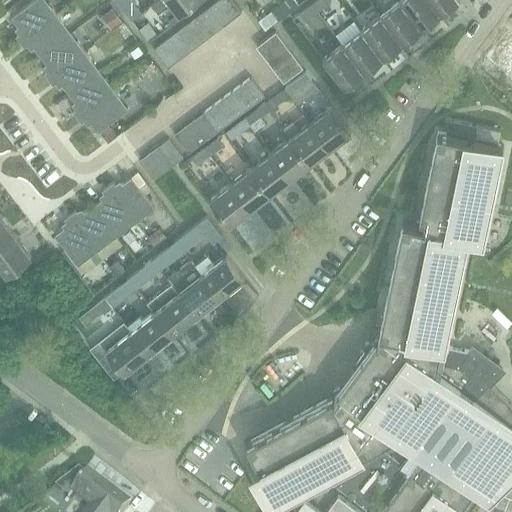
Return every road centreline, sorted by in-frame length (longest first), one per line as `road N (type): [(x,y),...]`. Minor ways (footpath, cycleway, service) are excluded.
road 1 (residential): [(154,474),(502,0)]
road 2 (residential): [(11,89),(80,170),(230,61)]
road 3 (unclassified): [(0,360),(154,474)]
